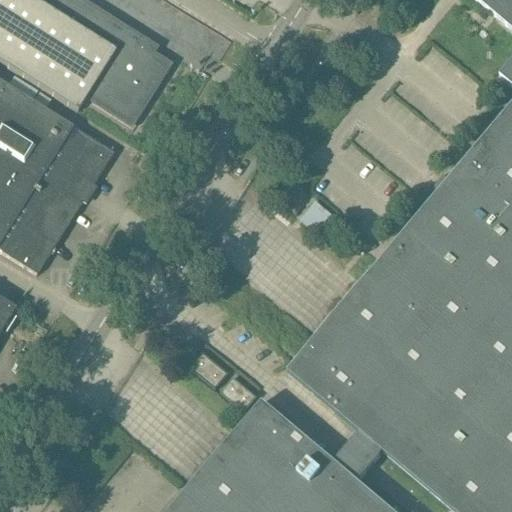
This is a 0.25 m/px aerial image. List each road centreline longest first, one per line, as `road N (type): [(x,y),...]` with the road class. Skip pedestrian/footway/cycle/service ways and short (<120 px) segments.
road 1 (residential): [(0,482),(275,50)]
road 2 (unknown): [(356,104),(327,145),(328,162),(377,203)]
